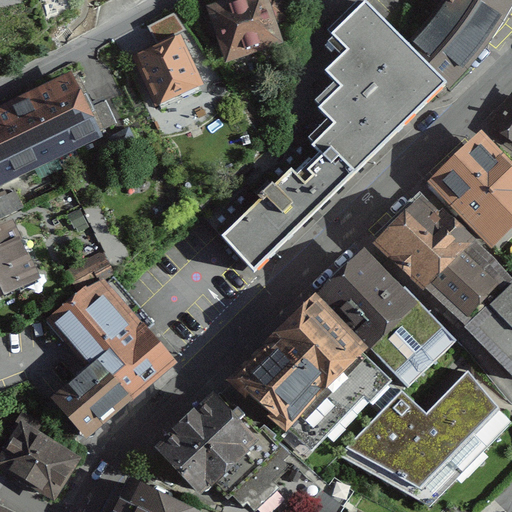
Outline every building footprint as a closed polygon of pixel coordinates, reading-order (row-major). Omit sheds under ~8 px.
[(289,19),(282,0),(227,0),(206,8),(226,64),(232,62),(237,78),(281,62),(275,47),(284,44),(277,23),(289,19)] [(317,153),(345,181),(445,84),(403,40),(363,0),(358,0),(327,30),(333,36),(327,42),(340,55),(323,71),(334,82),(314,100),(319,106),(317,108),(327,118),(307,137),(313,143),(310,146),(317,153)] [(414,30),(403,40),(445,84),(449,88),(461,76),(471,65),(482,52),(492,39),(501,24),(509,11),(511,4),(511,0),(440,0),(433,10),(423,20),(414,30)] [(144,68),(140,70),(146,82),(149,80),(151,83),(148,85),(153,97),(157,95),(161,104),(203,84),(179,34),(137,54),(144,68)] [(103,136),(100,131),(116,123),(103,96),(91,102),(78,75),(73,77),(70,71),(25,94),(57,159),(103,136)] [(57,159),(25,94),(0,106),(0,187),(34,170),(39,180),(62,169),(57,159)] [(511,140),(511,102),(494,128),(511,140)] [(108,138),(117,156),(138,146),(128,127),(108,138)] [(434,184),(497,251),(511,237),(511,151),(492,130),(438,181),(434,184)] [(345,181),(317,153),(297,173),(291,168),(274,184),(271,182),(257,196),(259,199),(222,235),(220,237),(240,258),(253,271),(345,181)] [(511,309),(511,266),(497,251),(434,184),(388,228),(394,233),(384,243),(430,293),(436,287),(483,337),(511,309)] [(0,218),(23,208),(14,190),(7,194),(4,190),(0,191),(0,218)] [(12,219),(0,224),(0,297),(40,279),(12,219)] [(104,279),(114,274),(102,251),(66,271),(78,292),(85,285),(87,287),(103,278),(104,279)] [(326,292),(378,349),(414,388),(463,343),(411,287),(406,292),(369,252),(362,259),(356,254),(326,282),(331,288),(326,292)] [(78,292),(43,322),(47,343),(59,340),(62,343),(65,341),(88,366),(95,360),(131,402),(177,363),(173,359),(147,329),(153,324),(139,308),(123,289),(113,278),(107,283),(104,279),(103,278),(87,287),(85,285),(78,292)] [(378,349),(326,292),(231,381),(262,411),(291,433),(313,455),(320,449),(327,456),(397,383),(372,356),(378,349)] [(511,309),(483,337),(511,367),(511,309)] [(95,360),(88,366),(50,399),(87,441),(131,402),(95,360)] [(511,430),(511,411),(475,371),(431,415),(408,391),(349,452),(437,504),(511,430)] [(276,477),(297,457),(226,386),(215,396),(212,394),(151,450),(197,497),(202,492),(219,501),(230,491),(246,505),(251,500),(256,506),(282,484),(276,477)] [(19,423),(0,452),(0,468),(53,502),(81,459),(38,432),(44,423),(22,410),(15,421),(19,423)] [(207,511),(135,474),(115,511),(207,511)] [(350,511),(352,510),(322,492),(310,511),(350,511)]
